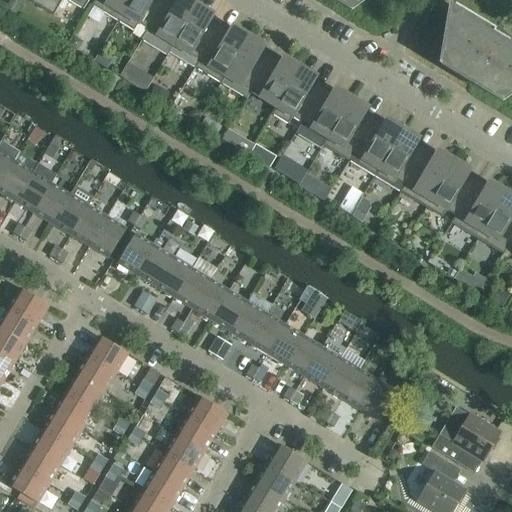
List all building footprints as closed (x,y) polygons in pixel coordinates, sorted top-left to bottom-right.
[(15,0),(10,0),(6,9),(19,16),(25,6),(15,0)] [(26,0),(54,16),(63,0),(65,0),(84,11),(90,0),(26,0)] [(95,0),(92,7),(118,22),(131,0),(95,0)] [(134,32),(138,25),(148,31),(166,0),(131,0),(118,22),(134,32)] [(183,0),(179,0),(179,1),(177,0),(166,0),(148,31),(142,41),(167,57),(169,54),(197,8),(183,0)] [(331,0),(351,12),(352,11),(351,10),(357,0),(331,0)] [(211,21),(213,18),(197,8),(169,54),(195,69),(221,27),(211,21)] [(446,37),(456,43),(443,65),(442,65),(441,66),(502,103),(503,102),(502,101),(511,84),(511,44),(511,46),(494,35),(495,33),(455,8),(454,9),(461,14),(447,36),(446,36),(446,37)] [(232,30),(231,32),(221,27),(195,69),(221,85),(248,39),(232,30)] [(74,37),(68,46),(77,52),(83,43),(74,37)] [(263,52),(264,49),(248,39),(221,85),(247,100),(251,93),(272,58),(263,52)] [(95,63),(112,73),(119,61),(110,56),(107,60),(99,55),(95,63)] [(251,93),(276,108),(276,109),(300,70),(283,61),(282,63),(272,58),(251,93)] [(276,108),(271,115),(288,125),(292,119),(302,124),(324,89),(314,83),(316,80),(300,70),(276,109),(276,108)] [(149,95),(163,104),(170,94),(155,85),(149,95)] [(335,92),(333,94),(324,89),(302,124),(327,139),(328,140),(351,101),(335,92)] [(365,114),(367,111),(351,101),(328,140),(327,139),(323,146),(350,163),(354,156),(353,155),(375,120),(365,114)] [(190,113),(186,118),(196,124),(202,114),(196,111),(190,113)] [(201,127),(217,136),(222,127),(206,118),(201,127)] [(386,123),(385,125),(375,120),(353,155),(354,156),(379,171),(402,132),(386,123)] [(42,134),(35,130),(28,141),(35,145),(42,134)] [(417,145),(418,142),(402,132),(379,171),(404,186),(405,186),(426,151),(417,145)] [(233,146),(247,155),(254,143),(240,135),(233,146)] [(51,144),(45,154),(54,159),(60,149),(51,144)] [(254,145),(248,155),(258,162),(265,151),(254,145)] [(404,186),(400,193),(426,209),(454,163),(438,154),(436,156),(426,151),(405,186),(404,186)] [(0,186),(15,163),(0,153),(0,186)] [(0,193),(15,203),(33,174),(15,163),(0,186),(0,193)] [(446,212),(455,217),(456,217),(478,182),(468,176),(470,173),(454,163),(426,209),(442,219),(446,212)] [(34,214),(52,185),(57,176),(38,165),(33,174),(15,203),(34,214)] [(292,168),(286,177),(299,185),(305,175),(292,168)] [(306,175),(299,187),(315,197),(323,185),(306,175)] [(455,217),(451,224),(477,240),(505,194),(489,185),(487,188),(478,182),(456,217),(455,217)] [(52,225),(70,196),(52,185),(34,214),(52,225)] [(504,256),(508,249),(507,249),(511,240),(511,198),(505,194),(477,240),(504,256)] [(71,236),(89,207),(70,196),(52,225),(71,236)] [(346,199),(339,209),(350,216),(357,205),(346,199)] [(89,247),(107,218),(89,207),(71,236),(89,247)] [(356,209),(351,217),(362,224),(367,216),(356,209)] [(134,214),(128,223),(135,227),(140,217),(134,214)] [(141,231),(147,221),(140,217),(135,227),(141,231)] [(109,259),(126,230),(107,218),(89,247),(109,259)] [(183,230),(188,234),(194,225),(188,222),(183,230)] [(19,225),(13,235),(19,238),(25,229),(19,225)] [(199,228),(194,225),(188,234),(194,237),(199,228)] [(25,242),(31,233),(25,229),(19,238),(25,242)] [(135,236),(118,265),(137,277),(155,247),(135,236)] [(155,288),(173,259),(155,247),(137,277),(155,288)] [(56,248),(50,257),(56,261),(62,251),(56,248)] [(62,265),(68,255),(62,251),(56,261),(62,265)] [(174,299),(192,270),(173,259),(155,288),(174,299)] [(192,310),(210,281),(216,271),(198,259),(192,270),(174,299),(192,310)] [(487,281),(475,274),(467,288),(479,294),(487,281)] [(211,321),(229,292),(210,281),(192,310),(211,321)] [(497,288),(490,301),(502,308),(509,296),(497,288)] [(49,308),(19,290),(8,309),(37,327),(49,308)] [(145,292),(135,308),(141,312),(151,296),(145,292)] [(230,333),(248,303),(229,292),(211,321),(230,333)] [(314,292),(301,312),(314,320),(327,300),(314,292)] [(249,344),(267,315),(272,306),(253,295),(248,303),(230,333),(249,344)] [(147,316),(157,300),(151,296),(141,312),(147,316)] [(0,322),(0,329),(26,346),(37,327),(8,309),(0,322)] [(267,356),(285,326),(267,315),(249,344),(267,356)] [(194,322),(188,318),(184,325),(178,334),(184,338),(194,322)] [(184,325),(177,321),(171,330),(178,334),(184,325)] [(286,367),(304,337),(285,326),(267,356),(286,367)] [(0,355),(15,364),(26,346),(0,329),(0,355)] [(304,378),(322,348),(304,337),(286,367),(304,378)] [(128,355),(98,338),(87,356),(117,374),(128,355)] [(227,351),(229,353),(233,346),(225,341),(221,348),(215,357),(221,361),(227,351)] [(326,342),(322,348),(304,378),(323,389),(341,360),(345,353),(326,342)] [(221,348),(214,344),(209,353),(215,357),(221,348)] [(0,380),(4,383),(15,364),(0,355),(0,380)] [(76,374),(106,392),(117,374),(87,356),(76,374)] [(341,400),(359,371),(341,360),(323,389),(341,400)] [(252,366),(247,376),(253,380),(259,370),(252,366)] [(160,376),(150,370),(140,388),(149,393),(160,376)] [(259,384),(265,374),(259,370),(253,380),(259,384)] [(360,411),(378,382),(359,371),(341,400),(360,411)] [(65,393),(94,411),(106,392),(76,374),(65,393)] [(379,423),(388,409),(398,415),(410,394),(399,387),(396,393),(378,382),(360,411),(379,423)] [(129,405),(138,411),(149,393),(140,388),(129,405)] [(289,389),(283,398),(290,402),(295,393),(289,389)] [(168,397),(158,392),(154,398),(164,404),(168,397)] [(94,411),(65,393),(54,411),(83,429),(94,411)] [(296,406),(302,396),(295,393),(290,402),(296,406)] [(150,404),(160,410),(164,404),(154,398),(150,404)] [(228,416),(198,398),(186,417),(216,435),(228,416)] [(83,429),(54,411),(43,430),(72,448),(83,429)] [(326,411),(320,421),(327,424),(332,415),(326,411)] [(333,428),(339,419),(332,415),(327,424),(333,428)] [(470,415),(452,444),(439,436),(432,449),(456,463),(463,451),(484,464),(501,434),(470,415)] [(175,436),(205,454),(216,435),(186,417),(175,436)] [(130,424),(121,418),(117,425),(127,430),(130,424)] [(113,431),(123,437),(127,430),(117,425),(113,431)] [(145,434),(136,429),(132,435),(141,441),(145,434)] [(72,448),(43,430),(32,448),(61,466),(72,448)] [(128,441),(138,447),(141,441),(132,435),(128,441)] [(164,454),(193,472),(205,454),(175,436),(164,454)] [(307,464),(277,446),(266,465),(295,483),(307,464)] [(61,466),(32,448),(20,467),(50,485),(61,466)] [(432,511),(454,511),(463,497),(466,492),(446,480),(453,468),(429,453),(421,466),(434,473),(417,502),(432,511)] [(153,473),(182,491),(193,472),(164,454),(153,473)] [(108,461),(99,455),(95,461),(104,467),(108,461)] [(91,468),(100,473),(104,467),(95,461),(91,468)] [(254,484),(284,501),(295,483),(266,465),(254,484)] [(123,471),(113,466),(109,472),(119,478),(123,471)] [(8,488),(37,505),(50,485),(20,467),(8,488)] [(106,478),(115,484),(119,478),(109,472),(106,478)] [(142,491),(171,509),(182,491),(153,473),(142,491)] [(243,502),(259,511),(277,511),(284,501),(254,484),(243,502)] [(331,504),(340,510),(352,491),(342,485),(331,504)] [(108,497),(99,491),(94,499),(103,505),(108,497)] [(169,511),(171,509),(142,491),(131,510),(134,511),(169,511)] [(86,498),(76,492),(72,498),(82,504),(86,498)] [(69,505),(78,510),(82,504),(72,498),(69,505)] [(349,511),(362,511),(366,505),(357,500),(349,511)] [(237,511),(259,511),(243,502),(237,511)] [(98,511),(100,508),(91,503),(87,509),(92,511),(98,511)]
